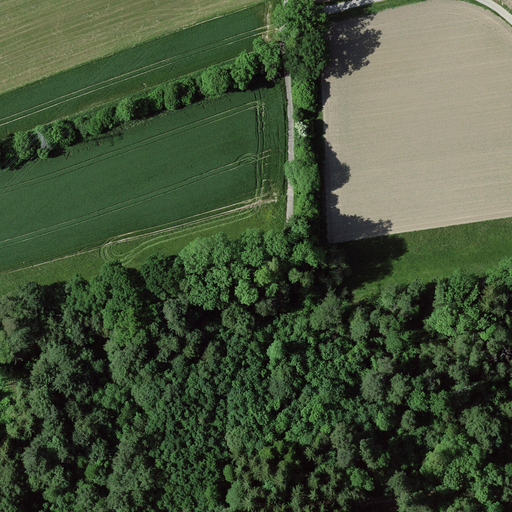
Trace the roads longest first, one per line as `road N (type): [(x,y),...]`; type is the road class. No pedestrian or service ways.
road 1 (track): [(297,284),(289,236),(286,0)]
road 2 (track): [(511,489),(239,511)]
